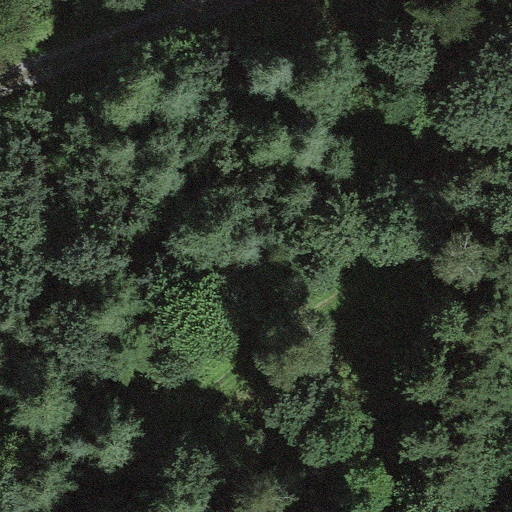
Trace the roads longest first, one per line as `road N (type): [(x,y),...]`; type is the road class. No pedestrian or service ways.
road 1 (track): [(511,169),(105,511)]
road 2 (track): [(0,82),(225,0)]
